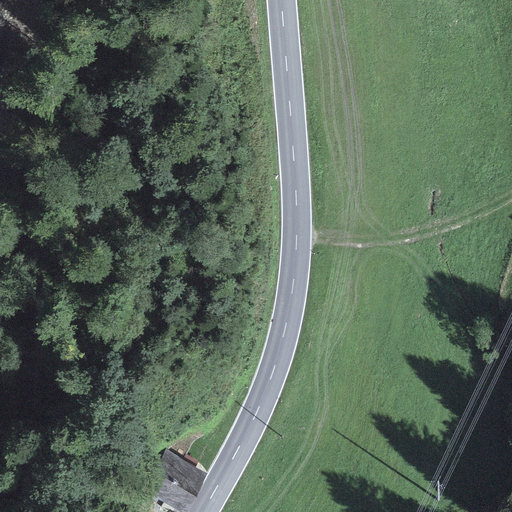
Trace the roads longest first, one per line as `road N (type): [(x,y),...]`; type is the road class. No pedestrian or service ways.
road 1 (secondary): [(282,0),(294,280),(271,379),(203,511)]
road 2 (track): [(298,235),(395,239),(454,225),(511,195)]
